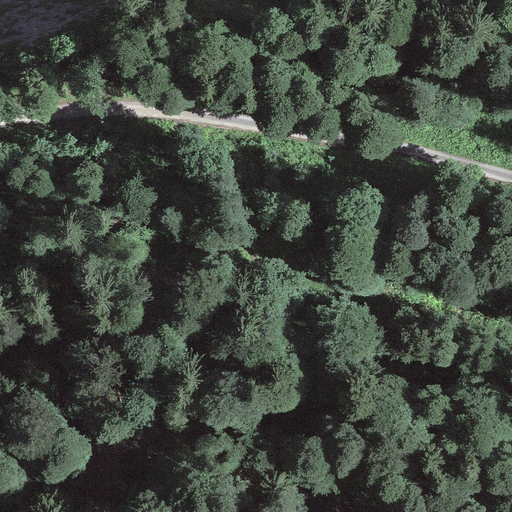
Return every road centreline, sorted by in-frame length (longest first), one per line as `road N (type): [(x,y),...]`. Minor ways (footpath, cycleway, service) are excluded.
road 1 (track): [(511,175),(424,150),(132,104)]
road 2 (track): [(132,104),(0,118)]
